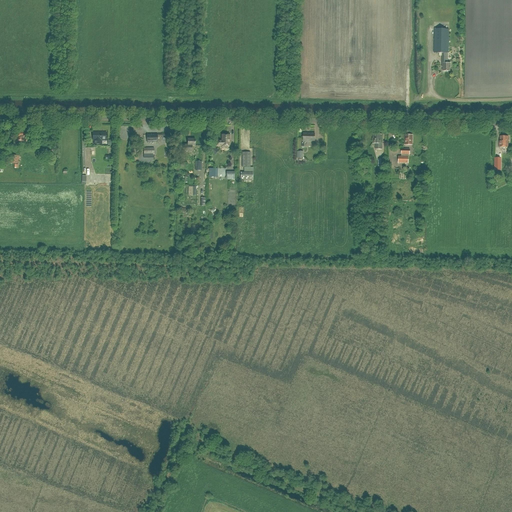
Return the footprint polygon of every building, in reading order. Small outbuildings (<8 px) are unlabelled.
[(448,29),(434,29),(434,53),(442,53),(442,67),(443,67),(443,71),(450,71),(450,64),(445,63),(445,60),(448,60),(448,29)] [(27,139),(27,131),(17,131),(18,139),(27,139)] [(92,133),(92,141),(93,141),(93,145),(101,145),(101,141),(106,141),(106,133),(92,133)] [(157,142),(157,134),(146,134),(146,142),(157,142)] [(229,135),(221,135),(221,141),(216,140),(216,141),(216,145),(216,146),(221,146),(221,147),(229,147),(229,135)] [(381,135),(373,135),(373,144),(375,144),(375,149),(382,149),(382,144),(381,144),(381,135)] [(508,136),(500,136),(500,141),(499,141),(499,148),(508,148),(508,136)] [(195,139),(187,139),(187,145),(183,145),(183,151),(191,152),(191,146),(195,146),(195,139)] [(218,151),(210,145),(207,149),(215,155),(218,151)] [(154,158),(153,148),(143,149),(143,158),(154,158)] [(249,152),(241,152),(241,167),(249,167),(249,152)] [(251,173),(239,172),(239,181),(251,181),(251,173)] [(164,185),(155,194),(161,201),(171,192),(164,185)]
